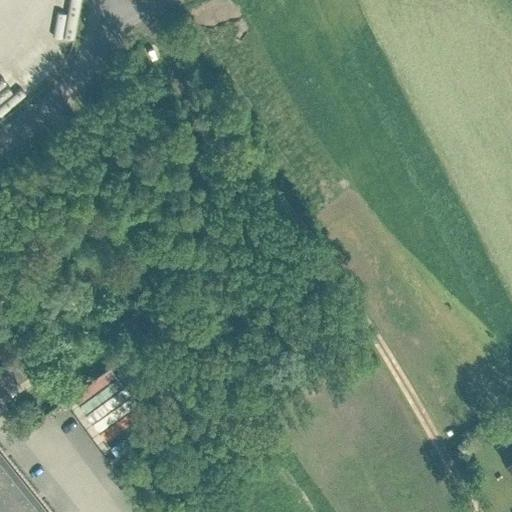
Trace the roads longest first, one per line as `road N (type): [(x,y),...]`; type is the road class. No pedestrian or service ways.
road 1 (unclassified): [(148,5),(193,109),(320,252),(476,511)]
road 2 (unclassified): [(0,143),(55,102),(109,29),(148,5)]
